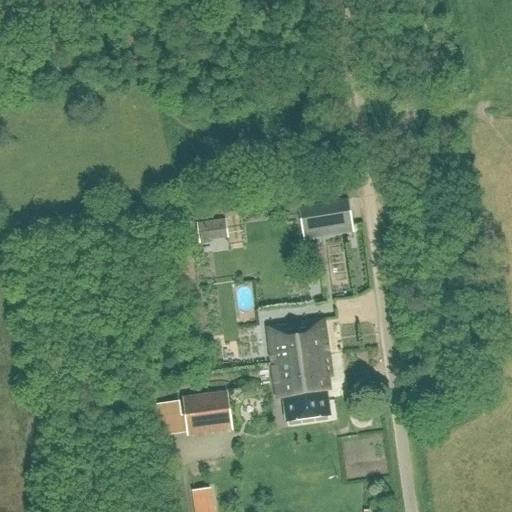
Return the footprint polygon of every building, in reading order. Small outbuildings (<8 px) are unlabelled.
[(303,234),(353,226),(349,201),(299,208),(303,234)] [(202,239),(229,238),(228,223),(201,225),(202,239)] [(286,420),(286,422),(330,416),(330,414),(324,377),(331,376),(323,321),(267,329),(277,399),(283,398),(286,420)] [(183,400),(188,436),(231,430),(226,394),(183,400)] [(179,398),(159,399),(161,428),(181,427),(179,398)] [(212,511),(210,496),(193,498),(195,511),(212,511)]
